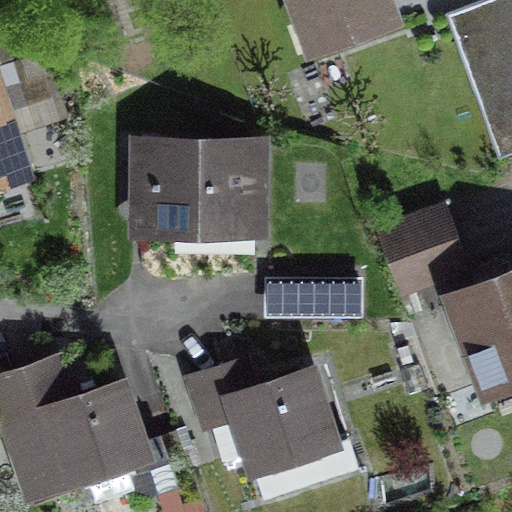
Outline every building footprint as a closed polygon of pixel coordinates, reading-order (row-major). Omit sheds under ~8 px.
[(391,0),(286,0),(311,64),(403,29),(391,0)] [(511,0),(506,0),(443,23),(492,159),(511,152),(511,0)] [(3,62),(0,62),(0,200),(41,189),(3,62)] [(273,156),(135,153),(131,263),(271,268),(273,156)] [(436,214),(372,236),(395,303),(459,281),(436,214)] [(511,266),(429,300),(471,405),(511,388),(511,266)] [(341,287),(271,285),(270,315),(340,318),(341,287)] [(68,359),(0,383),(0,416),(34,511),(44,511),(162,470),(134,390),(85,407),(68,359)] [(241,391),(224,397),(233,424),(252,477),(347,442),(319,363),(241,391)] [(179,386),(197,437),(233,424),(224,397),(241,391),(233,367),(179,386)]
